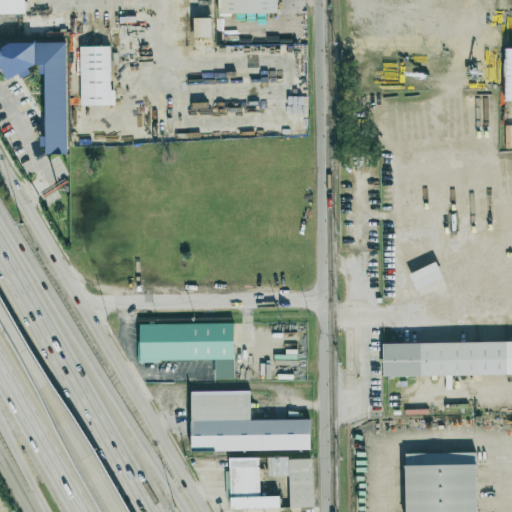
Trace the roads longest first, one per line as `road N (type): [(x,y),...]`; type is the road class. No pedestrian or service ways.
road 1 (residential): [(323,0),(331,511)]
road 2 (primary): [(196,511),(0,158)]
road 3 (motorway): [(191,511),(0,231)]
road 4 (motorway): [(158,511),(0,233)]
road 5 (motorway): [(10,334),(113,511)]
road 6 (residential): [(129,305),(328,300)]
road 7 (motorway): [(0,371),(79,511)]
